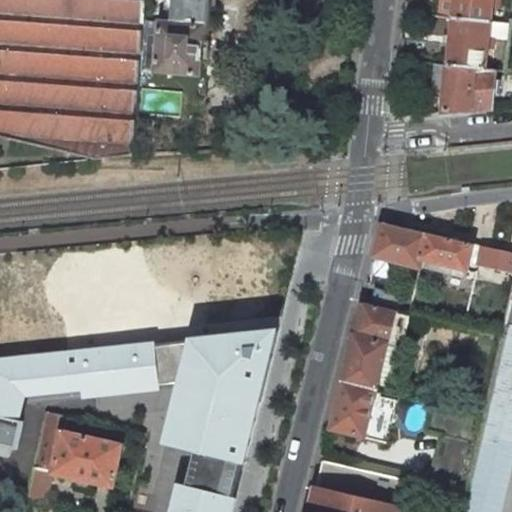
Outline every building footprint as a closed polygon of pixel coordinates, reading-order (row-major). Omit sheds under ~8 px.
[(0,0),(0,137),(96,160),(99,159),(133,156),(140,70),(144,21),(145,0),(0,0)] [(209,0),(168,0),(168,3),(175,4),(173,23),(144,21),(140,70),(201,76),(205,28),(207,28),(209,0)] [(441,0),(440,16),(453,17),(490,21),(492,0),(441,0)] [(419,14),(405,12),(404,22),(418,23),(419,14)] [(490,21),(453,17),(449,65),(487,69),(489,37),(509,39),(511,24),(490,21)] [(487,69),(449,65),(443,113),(492,109),(495,70),(487,69)] [(342,130),(326,128),(323,148),(340,147),(342,130)] [(388,224),(382,223),(374,257),(421,269),(421,267),(430,234),(410,229),(392,225),(388,224)] [(474,244),(430,234),(421,267),(466,278),(474,244)] [(511,252),(482,246),(478,265),(511,272),(511,252)] [(401,294),(376,288),(371,306),(396,312),(401,294)] [(499,511),(511,458),(511,294),(502,336),(484,415),(465,495),(472,496),(467,511),(499,511)] [(371,306),(362,303),(354,334),(389,343),(396,312),(371,306)] [(389,343),(354,334),(343,382),(377,390),(389,343)] [(35,395),(164,380),(150,441),(166,445),(156,492),(167,494),(162,511),(231,511),(275,335),(69,355),(0,361),(0,392),(12,395),(13,390),(35,395)] [(377,390),(343,382),(331,429),(365,438),(373,407),(394,413),(397,401),(376,396),(377,390)] [(0,445),(12,449),(13,441),(24,443),(35,395),(13,390),(12,395),(0,392),(0,445)] [(77,401),(51,395),(47,413),(65,417),(73,419),(77,401)] [(435,404),(418,400),(417,404),(411,428),(441,436),(432,476),(429,486),(465,495),(484,415),(435,404)] [(65,417),(47,413),(38,455),(35,469),(53,473),(53,474),(114,488),(124,442),(63,428),(65,419),(65,417)] [(432,476),(326,451),(323,462),(407,481),(429,486),(432,476)] [(399,511),(407,481),(323,462),(310,511),(399,511)]
